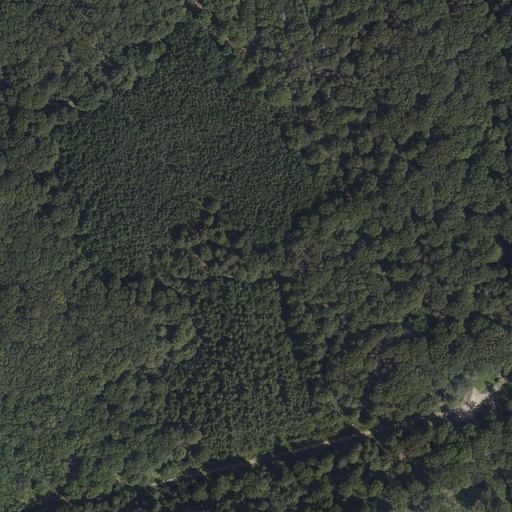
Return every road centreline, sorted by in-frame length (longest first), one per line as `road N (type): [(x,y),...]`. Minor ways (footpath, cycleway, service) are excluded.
road 1 (track): [(185,0),(486,399),(511,394)]
road 2 (track): [(511,364),(486,399),(17,511)]
road 3 (track): [(511,437),(486,399),(407,511)]
